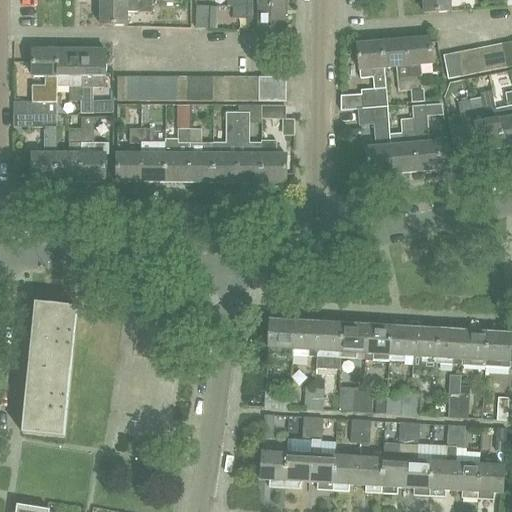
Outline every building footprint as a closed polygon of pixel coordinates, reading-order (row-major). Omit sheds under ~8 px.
[(452,11),(450,0),(424,0),(425,13),(452,11)] [(99,1),(99,26),(126,26),(126,13),(152,13),(152,1),(126,1),(99,1)] [(195,29),(212,29),(212,7),(196,6),(195,29)] [(283,31),(283,7),(257,7),(246,6),(232,6),(232,18),(245,18),(245,31),(283,31)] [(409,67),(409,77),(410,91),(411,104),(423,103),(420,66),(433,65),(430,38),(407,40),(409,67)] [(407,40),(382,42),(384,69),(396,68),(398,92),(410,91),(409,77),(409,67),(407,40)] [(382,42),(358,44),(362,79),(373,78),(375,90),(362,91),(364,109),(388,107),(384,69),(382,42)] [(506,68),(511,67),(511,42),(502,45),(506,68)] [(495,71),(506,68),(502,45),(490,48),(495,71)] [(490,48),(479,50),(483,73),(495,71),(490,48)] [(56,102),(56,88),(56,77),(56,50),(32,50),(32,77),(44,77),(44,86),(44,90),(32,90),(32,102),(56,102)] [(68,102),(80,102),(79,50),(56,50),(56,77),(56,88),(68,88),(68,102)] [(80,115),(92,115),(92,88),(105,88),(104,50),(79,50),(80,102),(80,115)] [(472,76),(483,73),(479,50),(467,52),(472,76)] [(460,78),(472,76),(467,52),(455,55),(460,78)] [(449,81),(460,78),(455,55),(444,57),(449,81)] [(116,102),(129,102),(128,77),(116,77),(116,102)] [(129,102),(140,102),(140,77),(128,77),(129,102)] [(140,102),(152,102),(152,77),(140,77),(140,102)] [(164,77),(152,77),(152,102),(164,102),(164,77)] [(164,77),(164,102),(176,102),(175,77),(164,77)] [(176,102),(188,102),(187,77),(175,77),(176,102)] [(188,102),(200,102),(200,77),(187,77),(188,102)] [(200,102),(210,102),(210,77),(200,77),(200,102)] [(222,77),(210,77),(210,102),(222,102),(222,77)] [(222,102),(234,102),(234,77),(222,77),(222,102)] [(246,102),(246,77),(234,77),(234,102),(246,102)] [(259,102),(259,89),(259,77),(246,77),(246,102),(259,102)] [(259,77),(259,89),(285,89),(285,78),(259,77)] [(285,89),(259,89),(259,102),(285,102),(285,89)] [(507,108),(496,110),(504,150),(511,148),(511,93),(505,95),(507,108)] [(481,99),(469,102),(480,155),(504,150),(496,110),(484,113),(481,99)] [(19,102),(13,102),(13,116),(27,115),(56,115),(56,102),(32,102),(19,102)] [(456,159),(480,155),(469,102),(458,104),(461,117),(448,120),(456,159)] [(285,120),(285,106),(261,106),(261,120),(285,120)] [(364,109),(359,110),(360,125),(371,124),(374,123),(389,122),(388,107),(364,109)] [(213,144),(213,155),(213,183),(237,183),(237,114),(225,114),(225,144),(213,144)] [(248,114),(237,114),(237,183),(261,183),(261,155),(261,144),(248,144),(248,114)] [(56,115),(27,115),(27,123),(32,129),(44,129),(56,129),(56,115)] [(81,130),(80,130),(80,154),(80,183),(104,183),(104,157),(107,157),(107,145),(94,145),(93,119),(81,119),(81,130)] [(393,175),(417,173),(416,144),(415,135),(414,120),(402,121),(403,136),(390,137),(393,175)] [(376,147),(367,148),(370,177),(393,175),(390,137),(389,122),(374,123),(376,147)] [(430,124),(414,125),(415,135),(416,144),(417,173),(441,171),(441,160),(439,142),(431,143),(430,124)] [(44,129),(44,154),(31,154),(31,183),(56,183),(56,154),(56,129),(44,129)] [(69,154),(56,154),(56,183),(80,183),(80,154),(80,130),(69,130),(69,154)] [(141,144),(141,130),(129,130),(129,144),(141,144)] [(141,144),(141,154),(141,183),(165,183),(165,144),(152,144),(152,130),(141,130),(141,144)] [(165,140),(165,144),(165,183),(188,183),(189,155),(189,130),(177,130),(177,140),(165,140)] [(200,130),(189,130),(189,155),(188,183),(213,183),(213,155),(213,144),(200,144),(200,130)] [(261,144),(261,155),(261,183),(285,183),(285,155),(276,155),(276,144),(261,144)] [(116,183),(141,183),(141,154),(116,154),(116,183)] [(35,304),(29,369),(70,373),(76,308),(35,304)] [(268,349),(268,355),(277,356),(293,357),(295,321),(279,320),(279,322),(270,321),(268,349)] [(295,321),(293,357),(316,358),(317,352),(318,325),(310,324),(310,322),(295,321)] [(328,359),(341,360),(343,324),(327,323),(327,325),(318,325),(317,352),(316,358),(316,372),(328,372),(328,359)] [(359,325),(343,324),(341,360),(356,361),(357,355),(365,356),(366,327),(358,327),(359,325)] [(375,328),(366,327),(365,356),(364,361),(373,361),(373,362),(388,363),(390,327),(375,326),(375,328)] [(390,327),(388,363),(404,364),(405,358),(413,359),(415,330),(406,330),(407,328),(390,327)] [(415,330),(413,359),(438,360),(439,330),(423,329),(423,331),(415,330)] [(452,366),(460,366),(461,361),(462,334),(455,333),(455,331),(439,330),(438,360),(437,366),(452,367),(452,366)] [(462,334),(461,361),(460,366),(469,367),(485,368),(487,333),(471,332),(471,334),(462,334)] [(485,368),(509,370),(511,337),(503,336),(503,334),(487,333),(485,368)] [(29,369),(23,434),(64,438),(70,373),(29,369)] [(460,387),(459,397),(458,420),(468,421),(470,387),(460,387)] [(305,388),(304,411),(313,412),(315,388),(305,388)] [(313,412),(323,412),(324,389),(315,388),(313,412)] [(363,391),(353,391),(352,414),(361,414),(363,391)] [(373,392),(363,391),(361,414),(372,415),(373,392)] [(266,392),(265,409),(290,410),(290,404),(290,394),(266,392)] [(400,417),(410,417),(411,396),(401,395),(400,417)] [(411,396),(410,417),(420,418),(421,396),(411,396)] [(449,396),(448,419),(458,420),(459,397),(449,396)] [(386,403),(386,416),(396,416),(397,402),(397,399),(387,398),(386,403)] [(498,400),(497,422),(506,423),(508,400),(498,400)] [(386,416),(386,403),(375,403),(375,415),(386,416)] [(434,408),(433,419),(445,419),(445,408),(434,408)] [(273,440),(274,418),(264,417),(263,439),(273,440)] [(312,420),(303,419),(302,442),(311,442),(312,420)] [(311,457),(309,484),(318,485),(318,491),(334,492),(335,459),(336,441),(321,440),(322,420),(312,420),(311,442),(311,443),(311,457)] [(361,422),(351,422),(350,444),(360,444),(361,422)] [(370,423),(361,422),(360,444),(369,444),(370,423)] [(398,490),(406,490),(409,425),(400,424),(398,462),(384,462),(382,495),(397,496),(398,490)] [(419,425),(409,425),(406,490),(414,491),(414,497),(430,498),(432,464),(417,463),(419,425)] [(446,493),(454,493),(455,465),(456,450),(458,428),(448,427),(446,465),(432,464),(430,498),(445,499),(446,493)] [(466,428),(458,428),(456,450),(465,450),(466,428)] [(495,453),(505,453),(506,431),(496,430),(495,453)] [(269,489),(285,490),(287,456),(262,454),(261,481),(270,482),(269,489)] [(311,457),(287,456),(285,490),(301,491),(301,484),(309,484),(311,457)] [(349,487),(357,488),(359,460),(335,459),(334,492),(348,493),(349,487)] [(359,460),(357,488),(366,488),(365,494),(382,495),(384,462),(359,460)] [(462,500),(478,501),(480,467),(455,465),(454,493),(463,494),(462,500)] [(504,469),(480,467),(478,501),(493,502),(494,496),(502,496),(504,469)]
